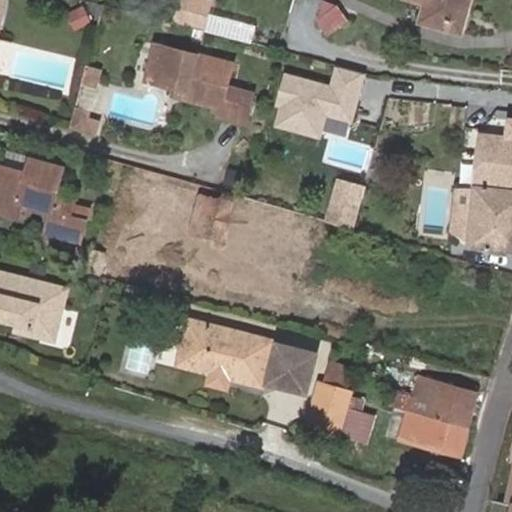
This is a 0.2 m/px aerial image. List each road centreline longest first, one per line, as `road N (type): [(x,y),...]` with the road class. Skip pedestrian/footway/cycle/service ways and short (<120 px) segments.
road 1 (residential): [(0,365),(421,511)]
road 2 (residential): [(511,379),(471,511)]
